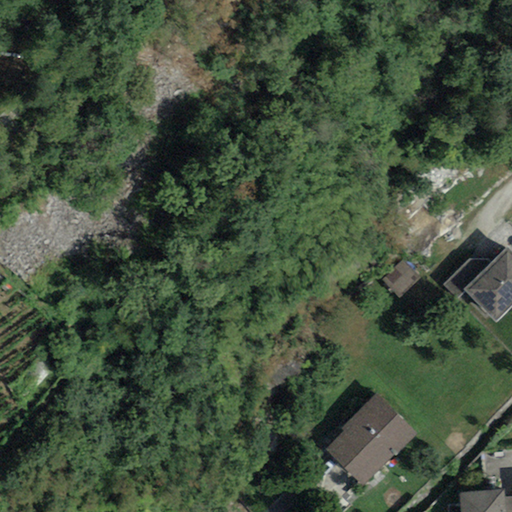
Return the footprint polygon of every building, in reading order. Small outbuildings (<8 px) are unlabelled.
[(511,304),(511,253),(506,248),(492,263),(486,258),(470,260),(444,285),(458,299),(466,290),(497,320),(511,304)] [(405,292),(420,274),(405,261),(390,279),(405,292)] [(81,337),(74,331),(62,345),(70,351),(81,337)] [(420,432),(376,389),(340,426),(343,429),(324,447),(365,487),(420,432)] [(505,485),(459,489),(460,511),(507,511),(506,497),(505,485)]
